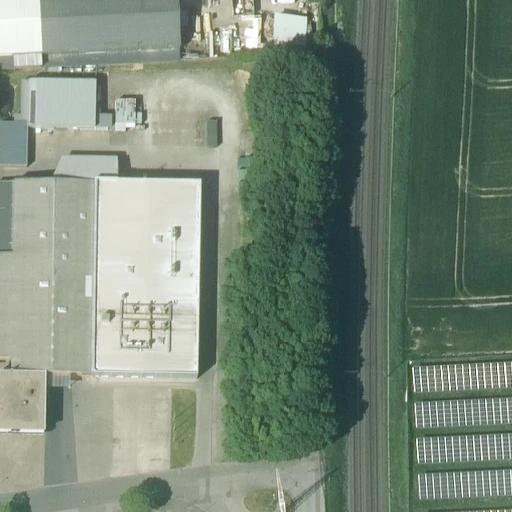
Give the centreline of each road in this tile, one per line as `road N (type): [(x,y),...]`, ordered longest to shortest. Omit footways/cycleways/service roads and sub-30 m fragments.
road 1 (unclassified): [(0,507),(197,486)]
road 2 (unclassified): [(307,511),(305,496),(284,477),(197,486)]
